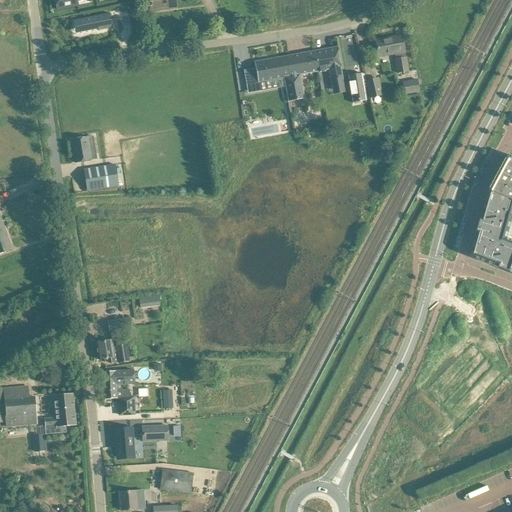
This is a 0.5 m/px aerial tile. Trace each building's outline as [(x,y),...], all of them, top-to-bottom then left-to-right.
[(54,0),(57,9),(78,5),(76,0),(54,0)] [(163,10),(176,8),(175,0),(148,0),(150,10),(163,9),(163,10)] [(109,13),(72,21),(73,22),(78,20),(81,31),(98,28),(98,30),(112,28),(109,13)] [(391,38),(375,41),(377,53),(378,56),(394,53),(397,73),(408,71),(402,38),(391,40),(391,38)] [(253,69),(243,70),(246,87),(247,87),(247,91),(253,90),(259,89),(258,83),(283,78),(284,81),(283,81),(283,83),(284,83),(285,87),(288,101),(304,98),(299,75),(318,72),(331,69),(333,82),(331,83),(331,86),(343,84),(337,48),(315,52),(313,52),(288,57),(280,58),(254,63),(255,69),(253,70),(253,69)] [(376,80),(366,82),(369,97),(379,95),(376,80)] [(409,89),(404,90),(405,95),(418,92),(416,80),(407,81),(409,89)] [(88,137),(71,140),(75,163),(92,161),(88,137)] [(490,191),(471,257),(511,272),(511,273),(511,272),(511,240),(508,239),(511,223),(511,156),(510,156),(509,156),(490,190),(491,190),(490,191)] [(84,170),(87,191),(118,186),(115,165),(106,166),(106,167),(84,171),(84,170)] [(0,253),(11,250),(0,217),(0,253)] [(44,241),(45,252),(50,252),(51,259),(56,258),(55,240),(44,241)] [(2,261),(6,275),(30,267),(28,261),(24,262),(22,256),(18,257),(16,251),(10,253),(12,258),(2,261)] [(147,297),(139,299),(140,307),(148,306),(147,297)] [(108,322),(109,332),(131,328),(130,318),(108,322)] [(96,343),(97,350),(98,360),(110,358),(111,364),(118,362),(118,363),(129,362),(126,344),(116,346),(116,347),(113,348),(112,340),(96,343)] [(119,415),(134,414),(133,396),(128,396),(128,387),(122,388),(122,382),(132,382),(132,370),(103,372),(104,399),(118,398),(119,415)] [(6,427),(36,424),(34,397),(28,397),(27,387),(3,389),(6,427)] [(174,408),(173,389),(164,389),(165,408),(174,408)] [(55,404),(56,418),(44,419),(45,434),(57,433),(57,427),(76,425),(72,393),(46,396),(47,405),(55,404)] [(142,427),(142,441),(168,440),(168,426),(142,427)] [(132,428),(115,430),(117,459),(134,458),(132,428)] [(44,434),(30,437),(35,462),(48,460),(44,434)] [(162,470),(160,489),(191,493),(193,473),(162,470)] [(135,491),(119,492),(121,511),(145,509),(144,501),(136,502),(135,491)]
